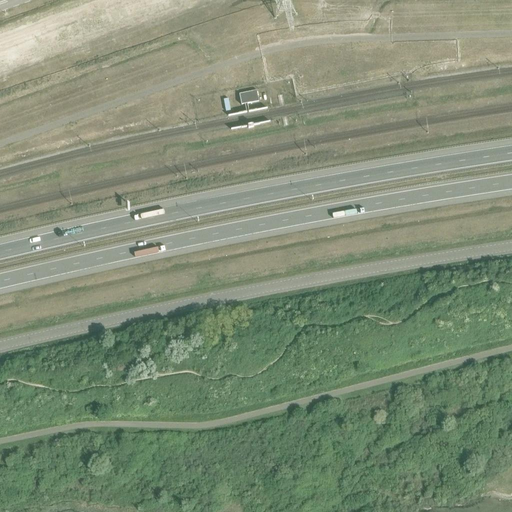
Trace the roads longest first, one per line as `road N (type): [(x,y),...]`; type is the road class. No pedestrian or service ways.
road 1 (trunk): [(0,282),(259,224),(511,181)]
road 2 (trunk): [(511,154),(263,194),(0,252)]
road 3 (unclassified): [(0,346),(511,247)]
road 4 (track): [(226,63),(232,88),(397,37)]
